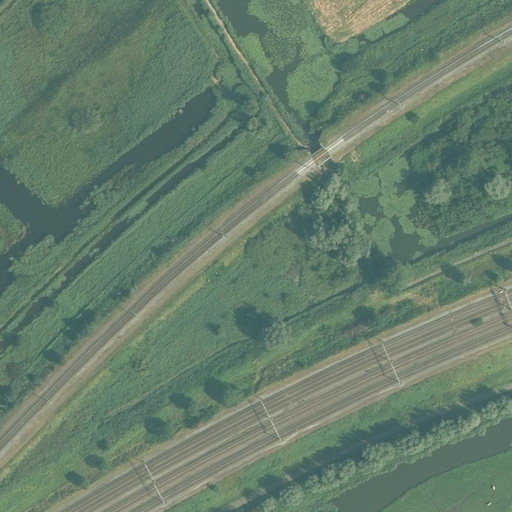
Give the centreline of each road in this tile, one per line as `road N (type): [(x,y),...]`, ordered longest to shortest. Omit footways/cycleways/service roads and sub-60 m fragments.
road 1 (track): [(0,331),(220,126),(228,110),(211,76),(214,54),(178,0)]
road 2 (track): [(398,290),(511,243)]
